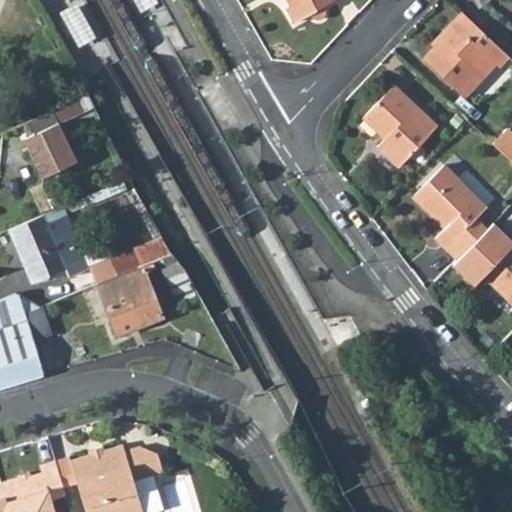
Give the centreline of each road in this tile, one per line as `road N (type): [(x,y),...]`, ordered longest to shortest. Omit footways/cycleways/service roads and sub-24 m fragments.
road 1 (residential): [(511,421),(408,299),(290,135)]
road 2 (residential): [(0,416),(117,388),(233,417),(253,431),(295,506)]
road 3 (residential): [(290,135),(416,2)]
road 4 (residential): [(290,135),(214,0)]
